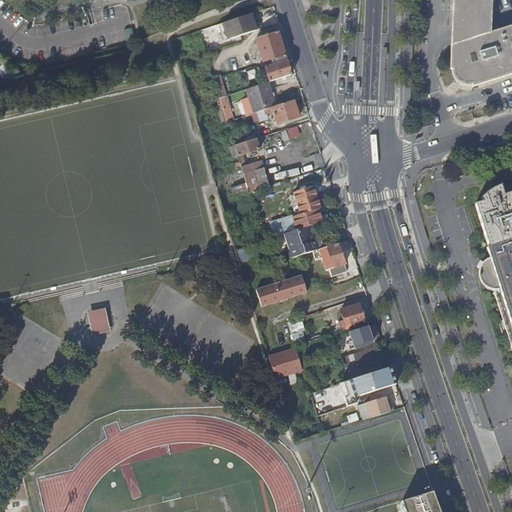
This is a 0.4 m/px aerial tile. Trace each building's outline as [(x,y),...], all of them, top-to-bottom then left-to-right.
[(491,0),(453,0),(450,69),(455,69),(455,70),(455,71),(455,72),(455,73),(455,74),(456,75),(456,76),(456,77),(457,78),(458,79),(458,80),(459,80),(460,81),(461,82),(461,83),(462,83),(463,84),(464,84),(465,85),(466,85),(467,85),(468,85),(470,85),(471,85),(472,85),(473,85),(474,85),(475,85),(475,86),(511,74),(511,25),(490,32),(491,0)] [(258,25),(254,13),(225,22),(230,38),(265,27),(264,23),(258,25)] [(287,61),(278,31),(256,38),(264,61),(272,59),(274,64),(265,67),(266,68),(268,75),(270,82),(292,75),(287,61)] [(221,74),(213,76),(220,98),(227,95),(221,74)] [(268,82),(247,89),(249,97),(245,99),(249,114),(271,107),(276,106),(268,82)] [(227,95),(220,98),(223,109),(230,107),(227,95)] [(300,116),(294,100),(276,106),(271,107),(277,124),(300,116)] [(289,139),(300,137),(298,127),(287,129),(289,139)] [(234,145),(256,138),(254,132),(232,139),(234,145)] [(234,145),(249,192),(268,186),(260,160),(245,165),(242,154),(260,148),(257,138),(256,138),(234,145)] [(290,193),(297,216),(314,210),(316,209),(309,187),(290,193)] [(483,204),(475,207),(488,250),(486,251),(489,260),(487,264),(484,270),(480,272),(482,280),(486,279),(489,289),(492,294),(495,295),(503,321),(511,350),(511,210),(511,209),(506,211),(503,201),(497,200),(486,200),(482,200),(483,204)] [(289,219),(293,230),(312,224),(318,223),(314,210),(297,216),(289,219)] [(293,230),(285,233),(290,249),(288,250),(290,257),(303,253),(317,249),(314,240),(312,241),(311,236),(315,234),(312,224),(293,230)] [(314,240),(317,249),(319,248),(325,247),(322,238),(314,240)] [(236,248),(243,272),(257,267),(262,266),(254,242),(236,248)] [(325,247),(319,248),(326,270),(329,269),(331,276),(346,271),(343,263),(344,263),(338,243),(325,247)] [(290,257),(283,259),(284,264),(286,269),(303,264),(302,259),(304,258),(303,253),(290,257)] [(278,261),(270,263),(276,283),(284,281),(282,275),(279,265),(278,261)] [(305,275),(256,289),(262,308),(310,294),(305,275)] [(342,330),(355,326),(354,325),(365,321),(363,315),(366,314),(364,309),(362,310),(360,303),(343,308),(345,315),(343,316),(344,319),(339,320),(342,330)] [(104,309),(87,313),(93,337),(110,333),(104,309)] [(305,329),(301,317),(288,321),(295,345),(307,341),(303,330),(305,329)] [(367,324),(349,330),(355,348),(373,342),(367,324)] [(376,371),(369,348),(335,358),(338,366),(351,363),(351,364),(355,363),(359,376),(376,371)] [(300,362),(302,369),(311,366),(329,360),(327,354),(300,362)] [(302,369),(309,393),(328,387),(328,384),(317,387),(311,366),(302,369)] [(348,402),(398,389),(393,369),(343,382),(348,402)] [(309,393),(317,417),(331,412),(328,403),(325,394),(330,392),(328,387),(309,393)] [(364,404),(369,418),(389,412),(384,397),(364,404)] [(328,403),(331,412),(347,407),(344,398),(328,403)] [(357,413),(347,416),(349,423),(359,420),(357,413)] [(440,511),(433,491),(402,501),(405,511),(440,511)]
